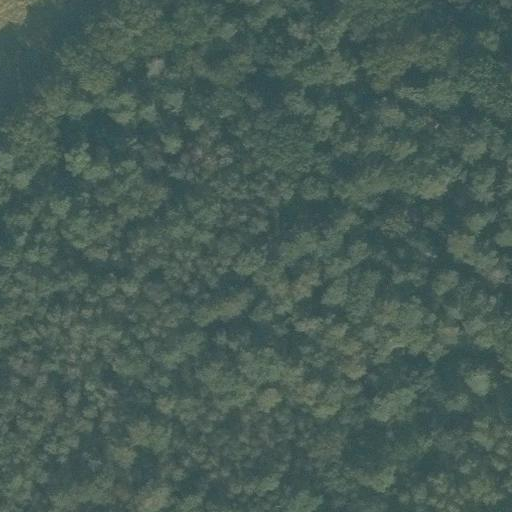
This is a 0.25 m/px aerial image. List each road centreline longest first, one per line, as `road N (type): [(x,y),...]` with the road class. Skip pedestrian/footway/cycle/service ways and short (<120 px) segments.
road 1 (track): [(145,0),(511,308)]
road 2 (track): [(511,118),(362,0)]
road 3 (track): [(0,125),(113,0)]
